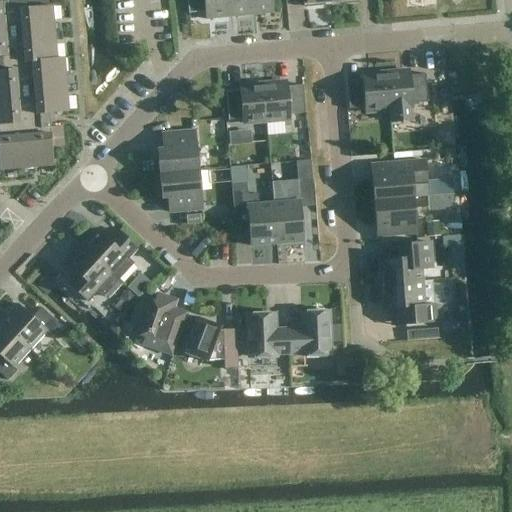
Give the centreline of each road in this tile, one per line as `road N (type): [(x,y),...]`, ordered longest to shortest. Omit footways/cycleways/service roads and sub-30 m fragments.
road 1 (residential): [(348,272),(196,278),(87,176)]
road 2 (residential): [(87,176),(196,59),(329,47)]
road 3 (residential): [(348,272),(329,47)]
road 4 (residential): [(329,47),(511,31)]
road 5 (residential): [(0,271),(87,176)]
